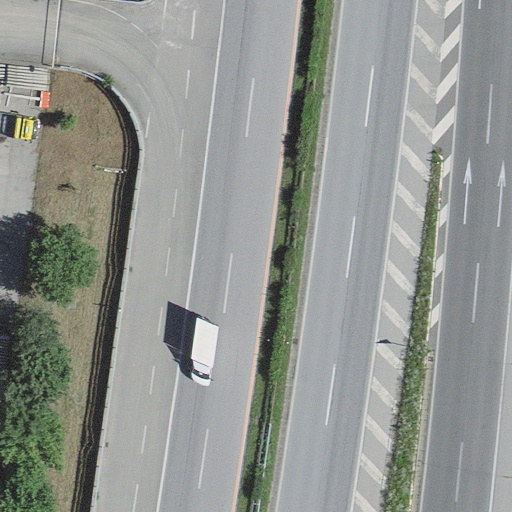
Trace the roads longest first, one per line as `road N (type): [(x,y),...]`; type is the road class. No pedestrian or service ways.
road 1 (motorway): [(310,511),(377,0)]
road 2 (motorway): [(260,0),(193,511)]
road 3 (motorway): [(452,511),(494,0)]
